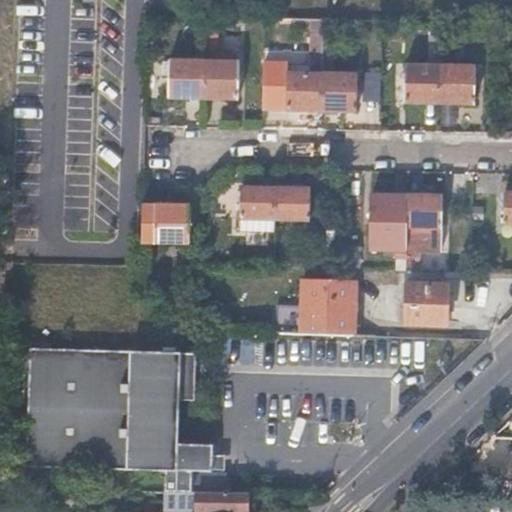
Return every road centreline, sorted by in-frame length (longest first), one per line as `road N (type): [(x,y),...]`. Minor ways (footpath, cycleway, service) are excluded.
road 1 (unknown): [(404,479),(362,417),(360,385),(223,381),(226,458),(330,462),(369,511)]
road 2 (residential): [(187,149),(511,156)]
road 3 (primary): [(368,511),(511,382)]
